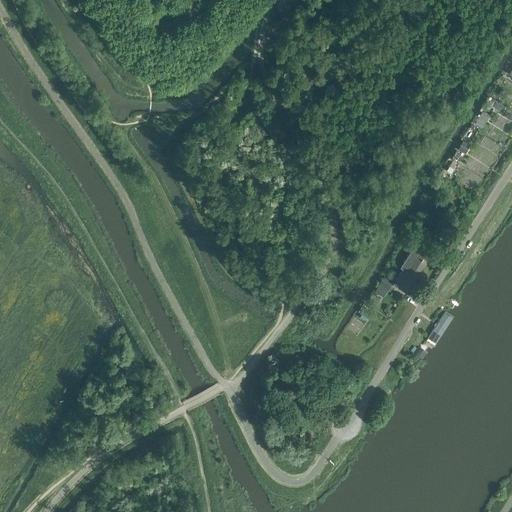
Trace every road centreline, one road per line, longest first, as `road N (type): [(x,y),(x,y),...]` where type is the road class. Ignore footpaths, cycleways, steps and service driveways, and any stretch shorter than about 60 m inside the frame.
road 1 (unknown): [(263,0),(253,99),(284,160),(279,209),(299,268),(278,323),(225,386)]
road 2 (unknown): [(181,409),(81,222),(0,120)]
road 3 (unclassified): [(347,427),(511,167)]
road 4 (track): [(275,0),(192,86),(159,94),(127,88),(63,0)]
road 5 (unknown): [(181,409),(102,448),(28,511)]
